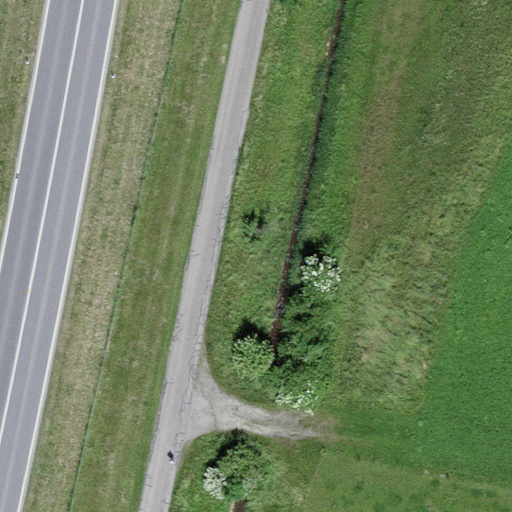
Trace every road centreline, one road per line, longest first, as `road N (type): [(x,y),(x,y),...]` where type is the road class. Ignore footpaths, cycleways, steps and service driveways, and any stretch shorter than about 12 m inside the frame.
road 1 (unclassified): [(263,0),(163,511)]
road 2 (motorway): [(90,0),(0,500)]
road 3 (track): [(183,412),(398,438)]
